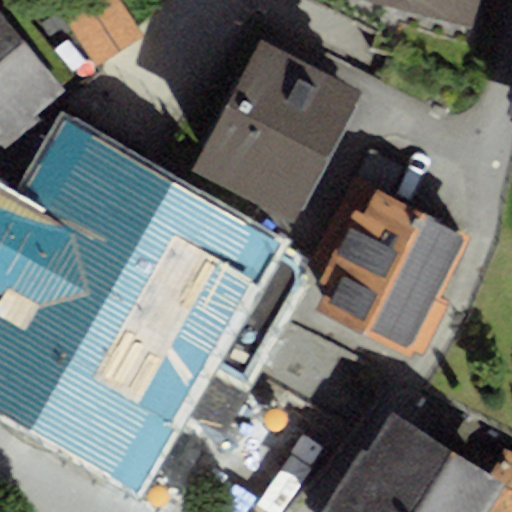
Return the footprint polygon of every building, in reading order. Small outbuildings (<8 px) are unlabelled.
[(478,0),(382,0),(471,27),(478,0)] [(0,143),(4,148),(41,118),(35,111),(63,89),(0,11),(0,143)] [(359,91),(258,38),(190,168),(291,221),(359,91)] [(0,407),(137,484),(208,359),(245,380),(298,285),(300,278),(300,272),(296,265),(291,260),(275,251),(281,241),(67,120),(20,202),(0,190),(0,407)] [(403,166),(369,149),(309,266),(322,273),(317,282),(326,286),(316,308),(409,355),(412,349),(421,354),(448,300),(438,295),(469,235),(389,194),(403,166)] [(365,452),(360,449),(320,511),(486,511),(504,484),(489,475),(390,413),(365,452)] [(511,511),(511,452),(504,448),(489,475),(504,484),(486,511),(511,511)]
